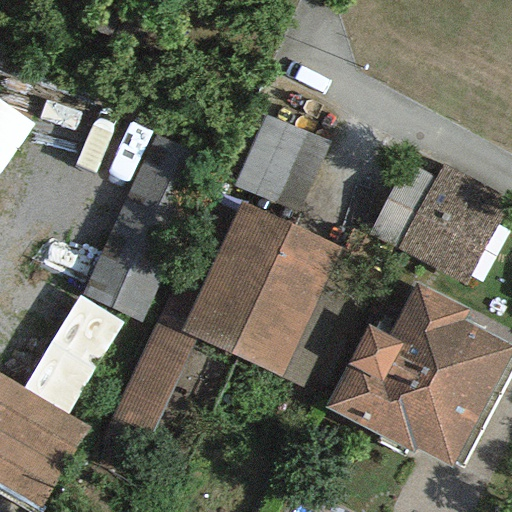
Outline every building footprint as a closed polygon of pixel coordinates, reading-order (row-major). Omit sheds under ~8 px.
[(0,85),(0,159),(4,162),(37,109),(0,85)] [(299,210),(329,142),(266,116),(233,188),(299,210)] [(156,136),(81,294),(140,322),(215,164),(156,136)] [(395,250),(434,178),(404,163),(367,236),(395,250)] [(434,178),(395,250),(464,287),(510,201),(441,164),(434,178)] [(242,361),(305,389),(361,256),(340,247),(240,202),(181,334),(194,340),(242,361)] [(467,309),(415,283),(387,336),(366,325),(324,409),(413,455),(416,449),(452,467),(511,352),(511,347),(461,321),(467,309)] [(78,296),(46,350),(23,388),(66,415),(123,324),(78,296)] [(149,439),(194,340),(181,334),(157,323),(112,422),(149,439)] [(0,483),(41,509),(88,428),(66,415),(23,388),(0,374),(0,483)]
